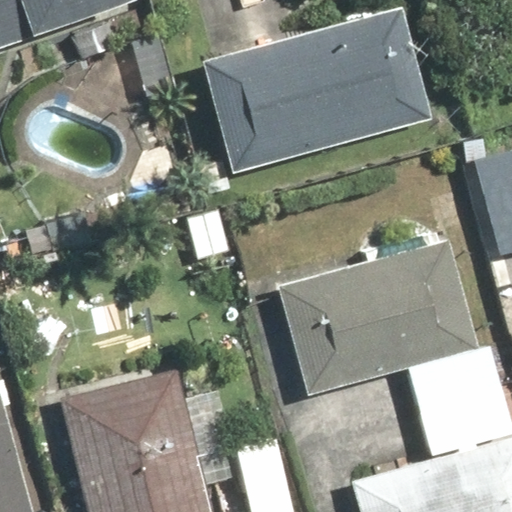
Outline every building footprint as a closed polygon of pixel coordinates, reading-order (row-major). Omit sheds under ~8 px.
[(0,0),(0,39),(99,3),(97,0),(0,0)] [(377,7),(176,64),(208,175),(409,118),(377,7)] [(511,145),(458,157),(479,255),(511,248),(511,145)] [(391,368),(458,349),(431,243),(258,288),(286,396),(391,368)] [(458,349),(391,368),(414,459),(416,459),(502,436),(478,344),(458,349)] [(191,511),(164,366),(43,389),(65,511),(191,511)] [(511,511),(511,472),(502,436),(416,459),(414,459),(331,481),(338,511),(511,511)] [(15,511),(0,453),(0,511),(15,511)]
